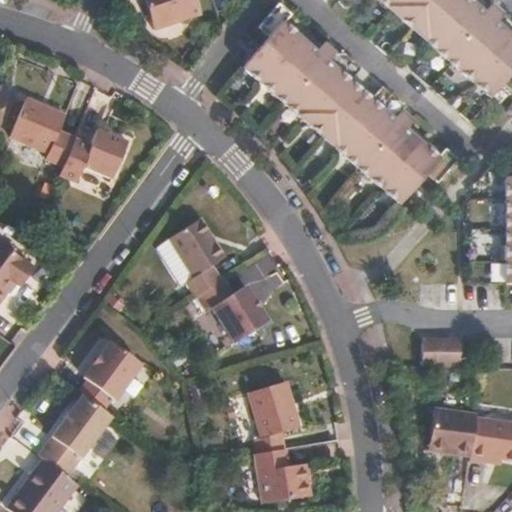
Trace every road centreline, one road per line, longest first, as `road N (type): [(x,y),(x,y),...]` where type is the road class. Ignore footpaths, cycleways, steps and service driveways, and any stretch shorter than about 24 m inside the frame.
road 1 (residential): [(200,126),(0,398)]
road 2 (residential): [(340,326),(300,240),(200,126)]
road 3 (residential): [(301,0),(484,158)]
road 4 (residential): [(372,511),(371,470),(340,326)]
road 5 (residential): [(340,326),(368,314),(511,325)]
road 6 (residential): [(261,0),(181,105)]
road 7 (residential): [(181,105),(73,41)]
